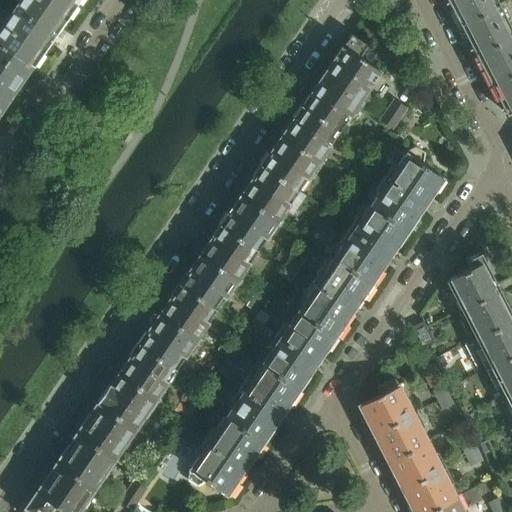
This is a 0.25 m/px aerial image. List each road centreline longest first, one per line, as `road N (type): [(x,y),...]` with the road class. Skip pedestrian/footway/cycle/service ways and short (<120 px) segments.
road 1 (residential): [(0,490),(340,0)]
road 2 (residential): [(326,407),(502,156)]
road 3 (residential): [(121,0),(0,179)]
road 4 (residential): [(421,0),(502,156)]
road 5 (residential): [(270,511),(326,407)]
